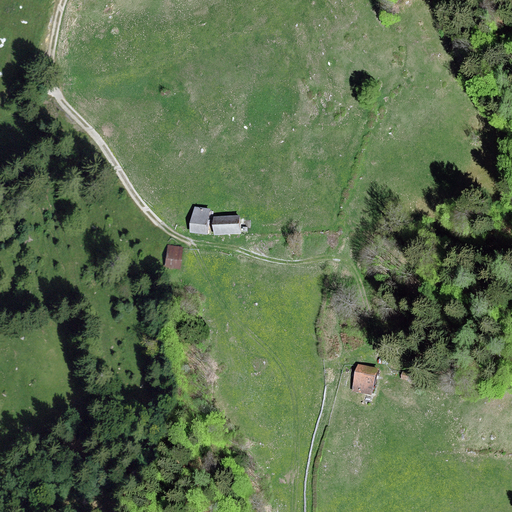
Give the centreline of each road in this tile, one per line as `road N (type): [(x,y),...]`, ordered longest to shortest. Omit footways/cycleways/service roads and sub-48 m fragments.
road 1 (track): [(186,240),(230,314),(274,357),(292,388),(295,511)]
road 2 (track): [(186,240),(140,205),(91,131),(58,98),(52,47),(64,0)]
road 3 (track): [(383,364),(348,262),(280,262),(186,240)]
road 4 (track): [(335,378),(340,257)]
